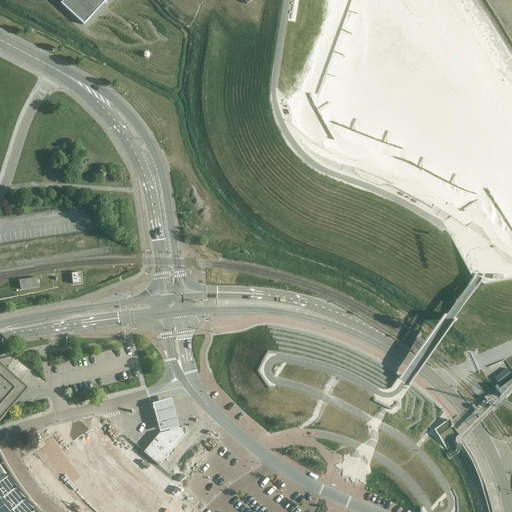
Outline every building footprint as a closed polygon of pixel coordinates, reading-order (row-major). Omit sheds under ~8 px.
[(58,0),(62,3),(61,4),(84,25),(107,0),(113,0),(115,1),(115,0),(58,0)] [(81,273),(71,274),(72,285),(82,284),(81,273)] [(39,287),(38,279),(19,281),(21,290),(39,287)] [(0,422),(28,391),(0,367),(0,422)] [(511,375),(507,369),(494,378),(500,385),(511,376),(511,375)] [(442,439),(456,428),(449,419),(435,430),(442,439)] [(47,487),(76,511),(193,511),(196,509),(98,427),(47,487)] [(159,466),(186,435),(184,429),(159,435),(144,453),(159,466)] [(180,467),(188,473),(197,461),(190,456),(180,467)] [(3,465),(0,460),(0,504),(6,511),(35,511),(36,511),(26,502),(27,501),(18,490),(19,489),(10,478),(11,477),(3,465)]
